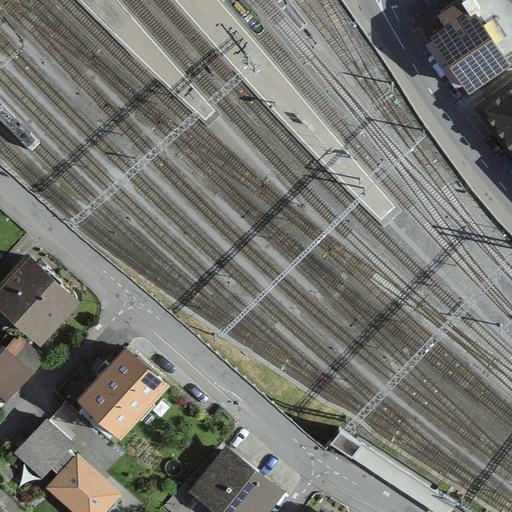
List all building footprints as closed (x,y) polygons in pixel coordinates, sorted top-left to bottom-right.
[(511,0),(442,0),(437,4),(447,19),(430,31),(470,89),(511,59),(511,53),(511,52),(511,51),(511,0)] [(511,129),(511,76),(490,93),(494,99),(486,105),(507,133),(511,129)] [(0,302),(38,337),(74,298),(25,253),(0,281),(0,302)] [(0,351),(28,376),(48,353),(18,328),(0,348),(0,351)] [(148,394),(163,379),(125,345),(83,391),(121,425),(135,410),(137,412),(151,397),(148,394)] [(0,391),(8,399),(28,376),(0,351),(0,391)] [(46,473),(56,463),(59,466),(76,446),(74,444),(80,437),(51,411),(18,447),(46,473)] [(450,511),(457,501),(339,428),(329,444),(435,511),(450,511)] [(267,511),(291,480),(230,435),(212,459),(192,485),(227,511),(267,511)] [(115,511),(136,490),(82,440),(76,446),(59,466),(44,482),(76,511),(115,511)] [(227,511),(192,485),(212,459),(208,455),(164,504),(173,511),(227,511)] [(0,511),(17,511),(0,497),(0,511)]
